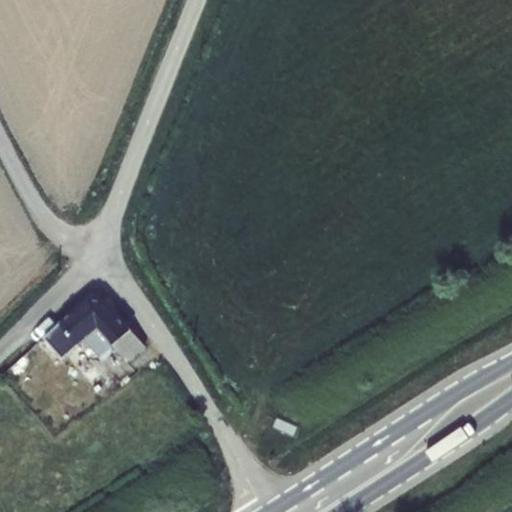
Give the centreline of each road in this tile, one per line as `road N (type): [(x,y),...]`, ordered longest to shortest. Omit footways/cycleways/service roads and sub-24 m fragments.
road 1 (unclassified): [(89,258),(172,351),(265,511)]
road 2 (secondary): [(511,363),(273,511)]
road 3 (unclassified): [(89,258),(197,0)]
road 4 (secondary): [(342,511),(511,399)]
road 5 (track): [(0,138),(54,233),(89,258)]
road 6 (unclassified): [(0,356),(89,258)]
